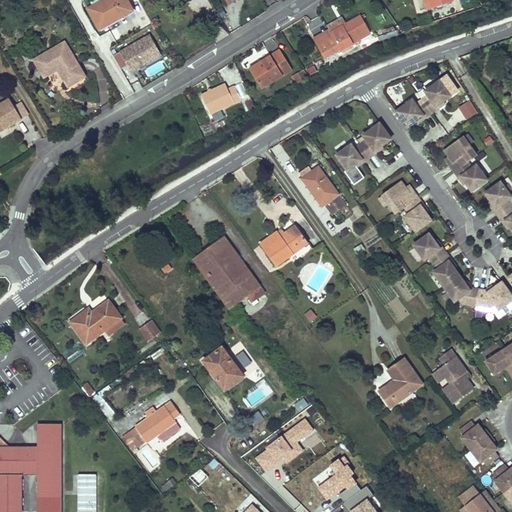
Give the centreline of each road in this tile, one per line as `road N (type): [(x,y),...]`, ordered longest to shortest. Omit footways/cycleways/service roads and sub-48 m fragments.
road 1 (residential): [(301,0),(46,164),(9,248)]
road 2 (residential): [(38,286),(362,85)]
road 3 (unknown): [(259,143),(391,335)]
road 4 (residential): [(362,85),(458,223)]
road 5 (residential): [(362,85),(511,26)]
road 6 (unknown): [(440,49),(511,153)]
road 7 (unknown): [(130,110),(71,4)]
